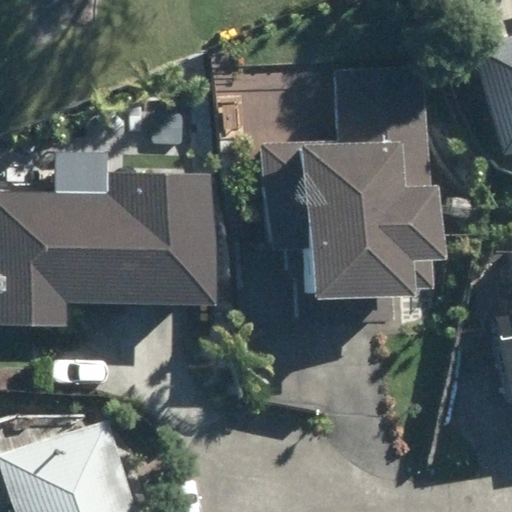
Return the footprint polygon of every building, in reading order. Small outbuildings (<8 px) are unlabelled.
[(469,159),(511,148),(511,31),(441,49),(469,159)] [(404,246),(404,69),(314,69),(316,146),(237,148),(237,254),(259,255),(259,307),(362,307),(361,294),(413,293),(413,246),(404,246)] [(0,332),(30,334),(32,309),(184,313),(187,178),(85,175),(85,198),(0,196),(0,332)] [(462,203),(436,199),(433,219),(458,223),(462,203)] [(511,245),(478,251),(490,320),(464,324),(475,418),(511,413),(511,245)] [(108,511),(89,432),(0,455),(0,511),(108,511)]
